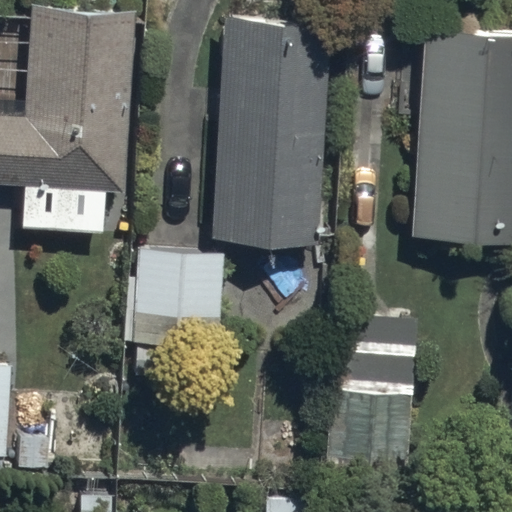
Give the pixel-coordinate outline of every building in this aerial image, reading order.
[(0,170),(115,178),(126,0),(24,0),(18,98),(0,97),(0,170)] [(317,7),(214,2),(203,224),(306,229),(317,7)] [(511,12),(416,6),(402,219),(511,226),(511,12)] [(212,336),(216,243),(130,240),(129,275),(122,274),(120,332),(128,332),(126,371),(156,372),(157,334),(212,336)] [(403,471),(409,309),(341,306),(339,373),(322,373),(318,468),(403,471)]
